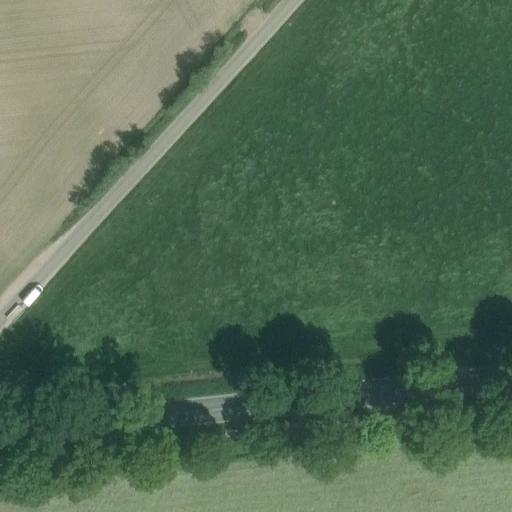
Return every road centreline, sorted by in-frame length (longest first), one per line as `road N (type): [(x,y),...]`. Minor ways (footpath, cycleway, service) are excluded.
road 1 (secondary): [(511,382),(0,437)]
road 2 (unclassified): [(0,322),(293,0)]
